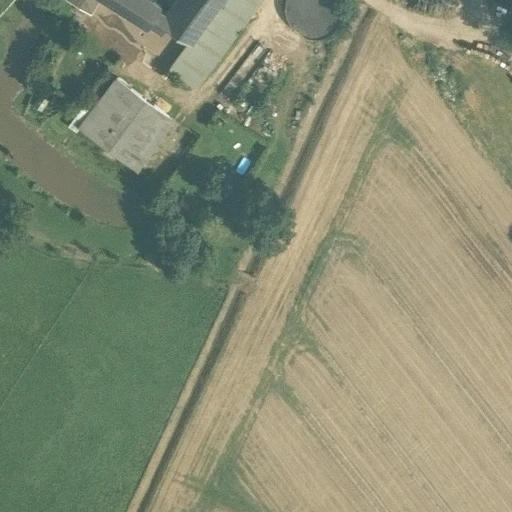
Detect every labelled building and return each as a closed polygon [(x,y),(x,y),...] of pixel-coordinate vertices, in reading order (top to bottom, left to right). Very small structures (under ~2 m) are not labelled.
[(172,13),(151,0),(125,0),(159,21),(165,25),(172,13)] [(182,0),(172,13),(165,25),(190,41),(169,68),(195,87),(260,0),(182,0)] [(343,19),(345,8),(343,0),(286,0),(285,8),(288,20),(294,29),(304,36),(315,38),(327,35),(336,29),(343,19)] [(113,74),(78,122),(136,164),(171,115),(113,74)] [(213,105),(201,126),(247,153),(259,132),(213,105)]
